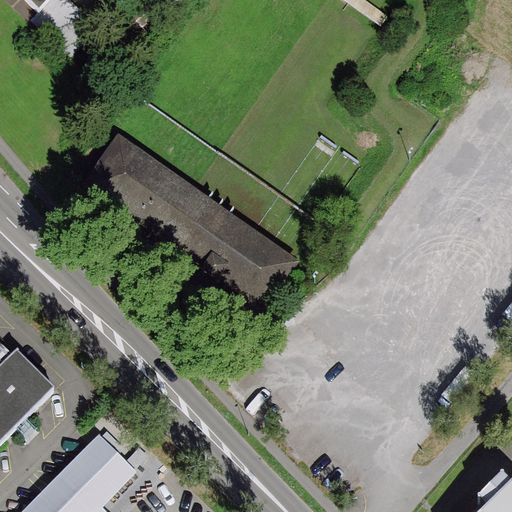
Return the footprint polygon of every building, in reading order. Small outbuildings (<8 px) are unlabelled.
[(24,0),(37,13),(28,22),(65,60),(94,32),(62,0),(24,0)] [(294,264),(117,142),(80,195),(257,317),(294,264)] [(0,439),(49,390),(18,360),(13,364),(0,351),(0,439)] [(96,511),(133,475),(100,441),(28,511),(96,511)] [(485,511),(511,511),(511,485),(503,476),(476,503),(485,511)]
